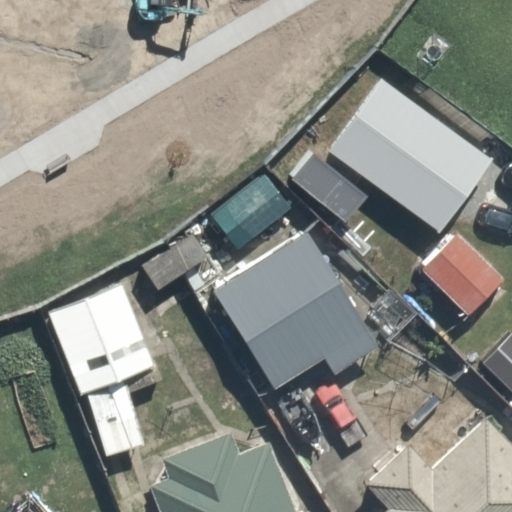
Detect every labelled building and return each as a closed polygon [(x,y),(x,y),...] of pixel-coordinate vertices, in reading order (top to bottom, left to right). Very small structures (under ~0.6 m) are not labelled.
[(440,76),(463,39),(429,17),(405,54),(440,76)] [(273,168),(214,205),(249,262),(212,284),(274,386),(325,355),(333,369),(378,342),(273,168)] [(511,274),(451,228),(418,272),(478,318),(511,274)] [(129,381),(162,367),(124,275),(43,309),(104,458),(153,438),(129,381)] [(0,350),(0,423),(27,413),(2,350),(0,350)] [(410,436),(363,475),(385,503),(374,511),(511,511),(511,423),(500,409),(433,464),(410,436)] [(170,455),(176,469),(141,483),(153,511),(293,511),(261,434),(230,447),(224,433),(170,455)]
